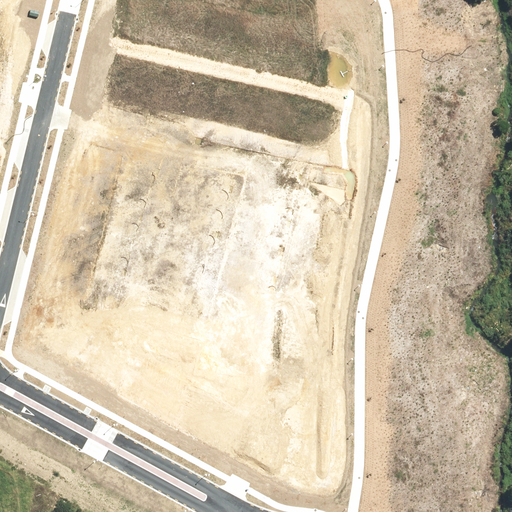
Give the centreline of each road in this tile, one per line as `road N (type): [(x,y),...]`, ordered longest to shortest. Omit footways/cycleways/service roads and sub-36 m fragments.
road 1 (residential): [(0,295),(71,0)]
road 2 (residential): [(0,374),(208,488),(236,511)]
road 3 (residential): [(0,397),(217,511)]
